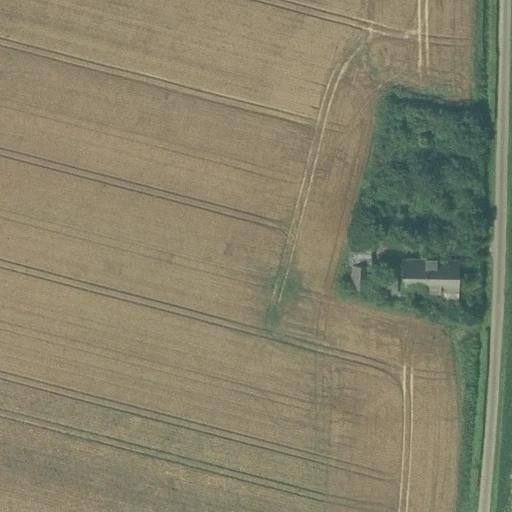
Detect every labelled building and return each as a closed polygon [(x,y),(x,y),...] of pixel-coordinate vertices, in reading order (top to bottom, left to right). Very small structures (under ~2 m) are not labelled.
[(350,264),(370,265),(372,241),(352,240),(350,264)] [(458,259),(402,257),(401,289),(423,290),(457,291),(458,259)] [(367,289),(367,266),(352,266),(351,289),(367,289)] [(397,301),(396,283),(383,282),(383,298),(397,301)] [(457,300),(457,291),(423,290),(423,299),(457,300)]
